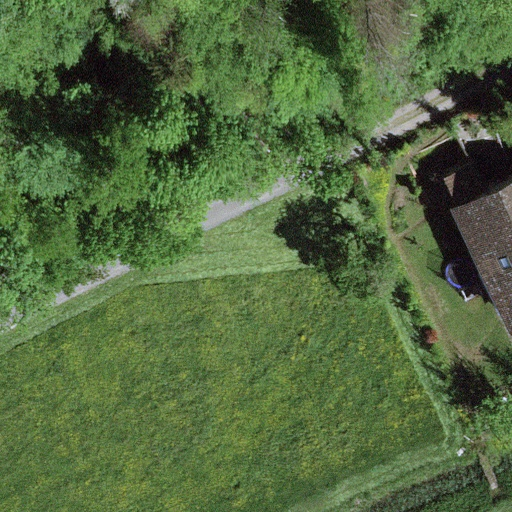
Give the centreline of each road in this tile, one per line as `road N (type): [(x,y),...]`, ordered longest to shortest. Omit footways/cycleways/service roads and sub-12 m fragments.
road 1 (residential): [(243,201),(511,57)]
road 2 (track): [(0,322),(243,201)]
